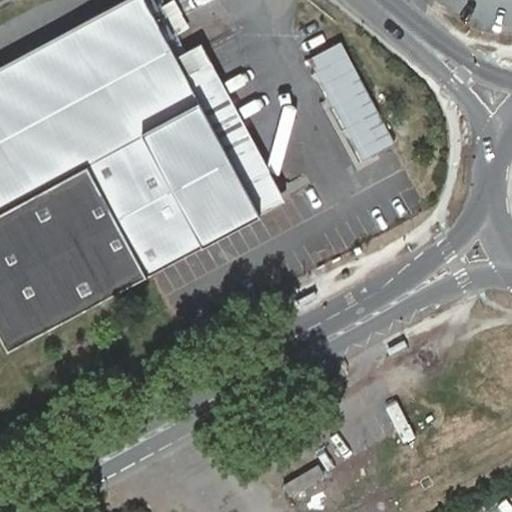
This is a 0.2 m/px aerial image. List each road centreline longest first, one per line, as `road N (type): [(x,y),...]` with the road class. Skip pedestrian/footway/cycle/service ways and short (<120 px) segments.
road 1 (secondary): [(484,192),(446,249),(0,496)]
road 2 (secondary): [(36,511),(441,289),(511,276)]
road 3 (unknown): [(258,0),(363,218),(205,303)]
road 4 (unclassified): [(415,35),(477,113),(490,150)]
